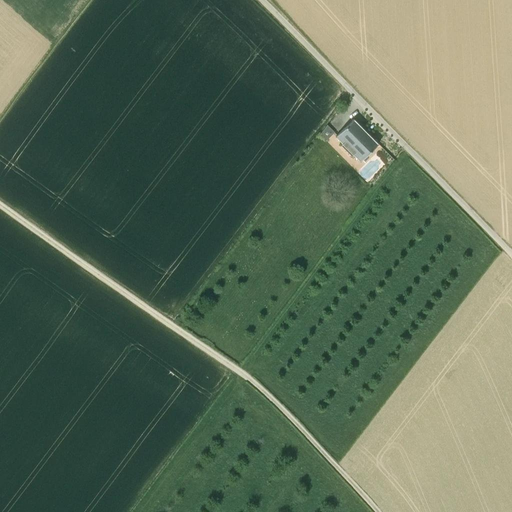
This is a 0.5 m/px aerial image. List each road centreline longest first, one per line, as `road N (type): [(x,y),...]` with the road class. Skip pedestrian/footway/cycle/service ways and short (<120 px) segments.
road 1 (track): [(0,204),(252,382),(376,511)]
road 2 (unclassified): [(261,0),(511,254)]
